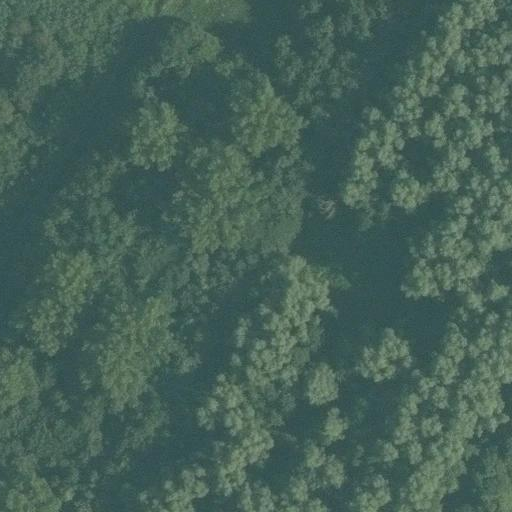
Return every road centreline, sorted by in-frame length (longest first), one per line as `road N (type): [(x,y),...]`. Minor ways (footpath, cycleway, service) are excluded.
road 1 (track): [(102,511),(411,0)]
road 2 (track): [(0,299),(182,0)]
